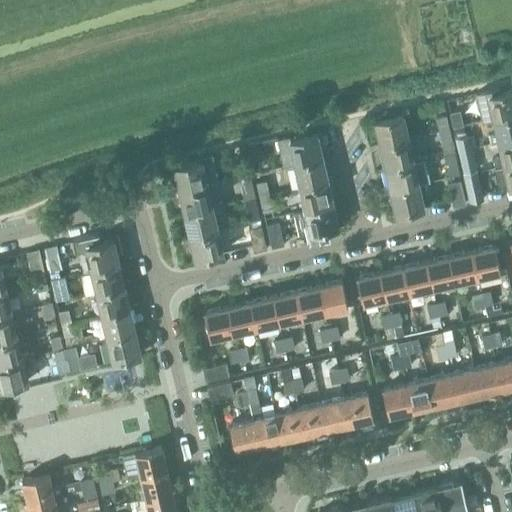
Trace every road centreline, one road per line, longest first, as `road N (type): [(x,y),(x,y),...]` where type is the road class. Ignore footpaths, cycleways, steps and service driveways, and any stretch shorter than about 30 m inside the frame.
road 1 (residential): [(214,509),(160,290)]
road 2 (residential): [(160,290),(373,240)]
road 3 (residential): [(0,237),(94,212),(131,214),(160,290)]
road 4 (residential): [(286,493),(492,443)]
road 5 (residential): [(373,240),(511,209)]
